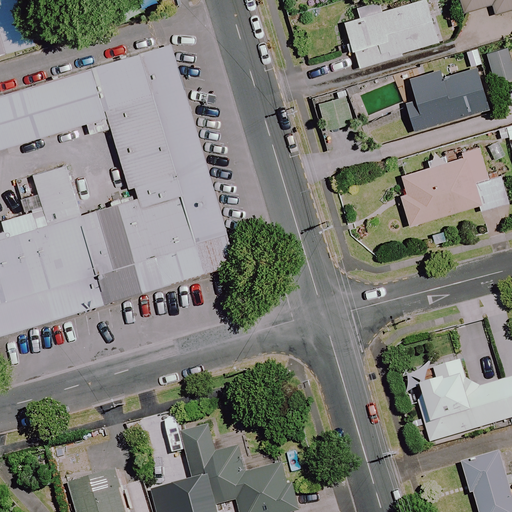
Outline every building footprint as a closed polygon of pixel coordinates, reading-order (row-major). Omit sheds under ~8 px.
[(18,0),(0,0),(0,54),(32,45),(18,0)] [(435,33),(425,0),(415,0),(338,24),(352,71),(452,40),(448,29),(435,33)] [(511,0),(459,0),(464,13),(489,5),(492,15),(511,9),(511,0)] [(164,44),(0,94),(0,156),(102,125),(126,202),(79,217),(64,171),(31,182),(45,228),(0,241),(0,343),(234,270),(164,44)] [(511,78),(511,74),(504,48),(481,55),(491,85),(511,78)] [(394,83),(410,133),(485,109),(469,59),(394,83)] [(350,125),(343,97),(315,104),(322,132),(350,125)] [(498,177),(486,180),(470,185),(463,160),(401,176),(406,196),(398,198),(406,226),(477,207),(478,212),(505,205),(498,177)] [(511,377),(476,388),(466,380),(459,358),(403,374),(408,392),(413,391),(429,443),(511,418),(511,377)] [(191,479),(200,510),(233,500),(236,511),(287,511),(298,509),(284,462),(261,469),(257,455),(249,457),(242,434),(213,443),(207,425),(177,434),(191,479)] [(511,474),(507,458),(498,461),(496,453),(461,464),(455,466),(465,497),(471,495),(476,511),(511,511),(511,503),(506,484),(511,482),(511,474)] [(124,511),(113,470),(68,482),(75,511),(124,511)] [(200,511),(200,510),(191,479),(149,492),(155,511),(200,511)]
